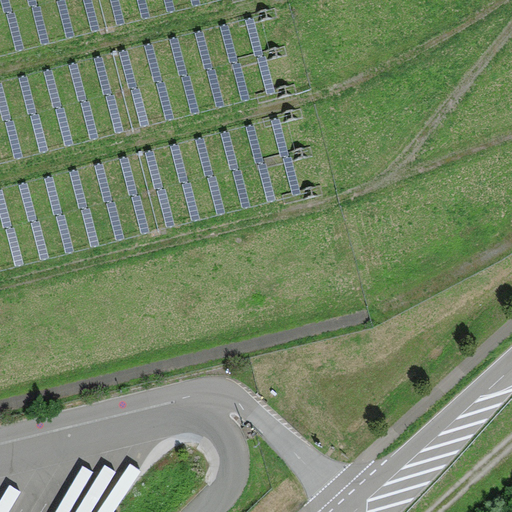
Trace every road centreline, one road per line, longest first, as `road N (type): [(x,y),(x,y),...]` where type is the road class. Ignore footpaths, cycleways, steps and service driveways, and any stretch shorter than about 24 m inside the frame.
road 1 (track): [(506,0),(375,78),(0,179)]
road 2 (track): [(0,285),(331,200),(511,135)]
road 3 (track): [(274,0),(0,71)]
road 4 (unclassified): [(511,365),(353,508)]
road 5 (track): [(390,181),(511,32)]
road 6 (track): [(511,244),(371,313)]
